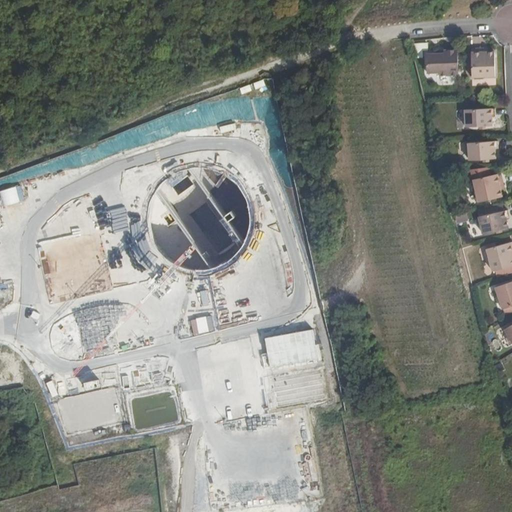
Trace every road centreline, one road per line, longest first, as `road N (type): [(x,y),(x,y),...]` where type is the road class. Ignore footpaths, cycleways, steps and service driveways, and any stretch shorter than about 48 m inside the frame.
road 1 (track): [(11,329),(190,462),(319,445)]
road 2 (residential): [(365,35),(511,22)]
road 3 (unknown): [(50,207),(25,241),(21,336)]
